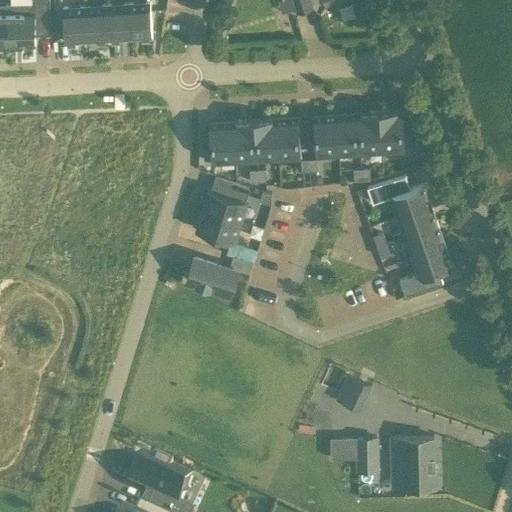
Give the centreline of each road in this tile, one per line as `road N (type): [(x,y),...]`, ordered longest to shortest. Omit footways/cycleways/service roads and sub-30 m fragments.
road 1 (residential): [(75,511),(183,162),(188,78)]
road 2 (residential): [(319,202),(284,316),(316,338),(498,277)]
road 3 (residential): [(422,57),(188,78)]
road 4 (unclassified): [(498,277),(422,57)]
road 5 (residential): [(188,78),(0,89)]
